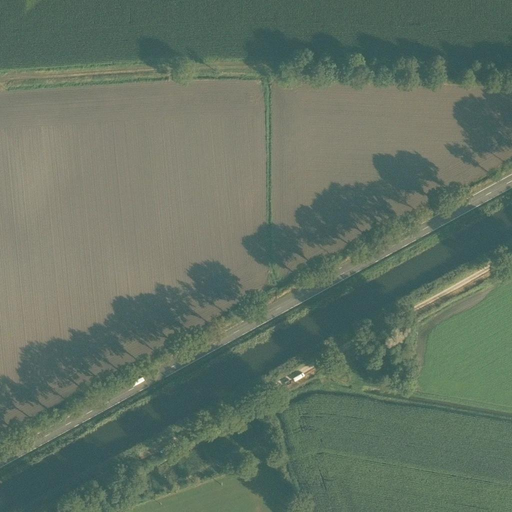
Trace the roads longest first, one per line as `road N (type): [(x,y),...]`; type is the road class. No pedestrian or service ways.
road 1 (primary): [(0,463),(511,182)]
road 2 (track): [(40,511),(511,253)]
road 3 (track): [(0,79),(184,68),(511,82)]
